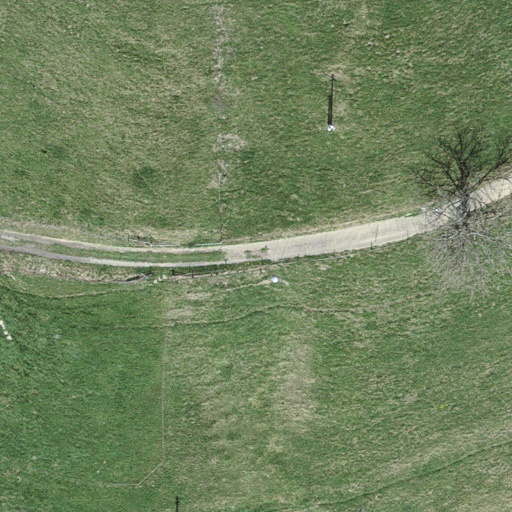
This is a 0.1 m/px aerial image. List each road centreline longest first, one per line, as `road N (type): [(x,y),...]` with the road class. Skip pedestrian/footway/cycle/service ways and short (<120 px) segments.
road 1 (track): [(511,201),(420,238),(226,269),(0,238)]
road 2 (track): [(361,511),(511,465)]
